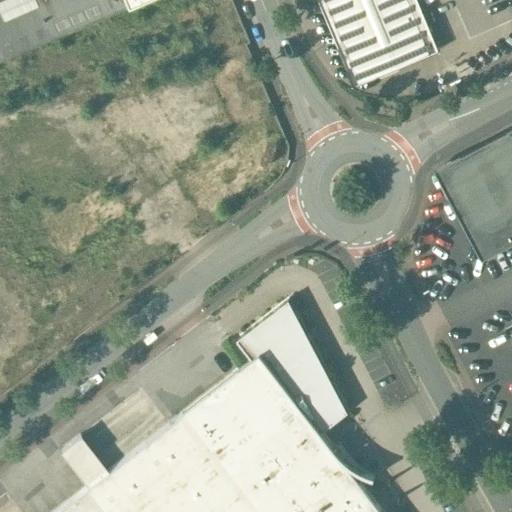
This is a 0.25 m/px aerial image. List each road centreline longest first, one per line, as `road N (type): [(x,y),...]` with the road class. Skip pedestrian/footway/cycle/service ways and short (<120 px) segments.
road 1 (residential): [(314,210),(250,241),(0,433)]
road 2 (tertiary): [(510,511),(369,233)]
road 3 (tertiary): [(333,148),(260,0)]
road 4 (residential): [(392,159),(511,95)]
